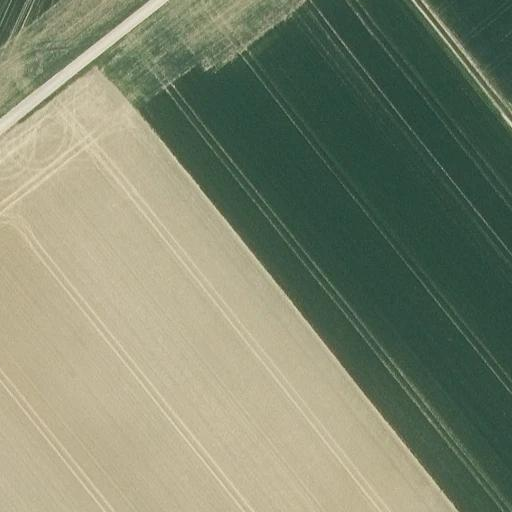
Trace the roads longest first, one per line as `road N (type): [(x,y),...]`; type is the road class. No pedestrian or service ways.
road 1 (track): [(0,127),(160,0)]
road 2 (track): [(422,0),(511,118)]
